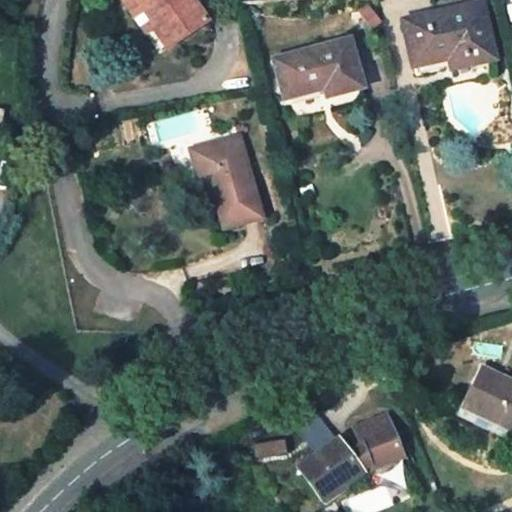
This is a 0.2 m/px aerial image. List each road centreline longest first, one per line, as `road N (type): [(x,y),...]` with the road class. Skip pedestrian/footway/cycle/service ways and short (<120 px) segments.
road 1 (residential): [(59,0),(44,67),(88,271),(190,323),(215,392)]
road 2 (residential): [(511,281),(279,359),(215,392)]
road 3 (residential): [(215,392),(164,418),(44,511)]
